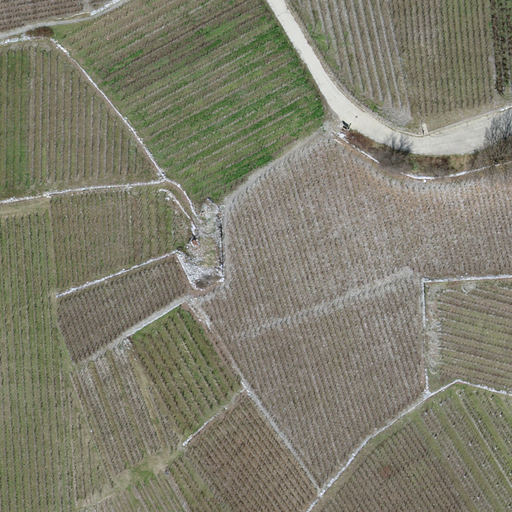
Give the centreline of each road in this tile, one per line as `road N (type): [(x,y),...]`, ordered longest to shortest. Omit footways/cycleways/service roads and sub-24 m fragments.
road 1 (track): [(274,0),(385,143),(472,141),(511,124)]
road 2 (track): [(0,39),(85,22),(126,0)]
